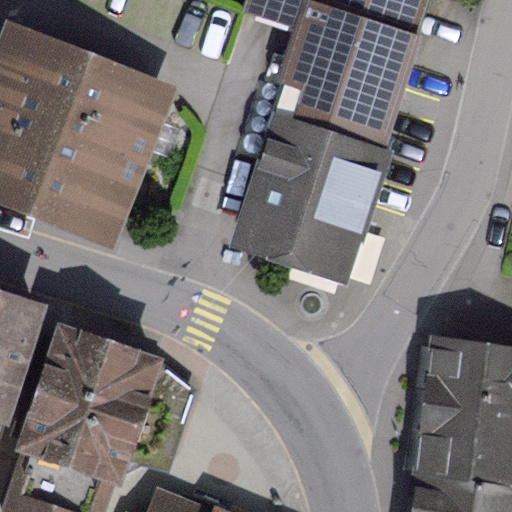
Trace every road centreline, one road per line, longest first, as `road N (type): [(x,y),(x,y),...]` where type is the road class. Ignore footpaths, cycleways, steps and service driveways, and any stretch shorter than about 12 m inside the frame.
road 1 (residential): [(301,403),(358,366),(445,232),(474,163),(509,0)]
road 2 (secondary): [(301,403),(262,354),(208,318),(0,252)]
